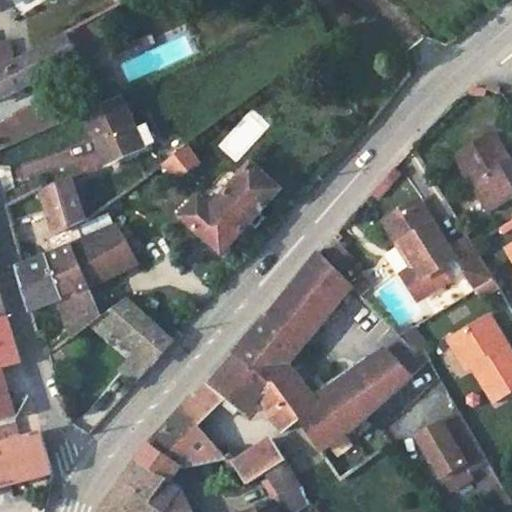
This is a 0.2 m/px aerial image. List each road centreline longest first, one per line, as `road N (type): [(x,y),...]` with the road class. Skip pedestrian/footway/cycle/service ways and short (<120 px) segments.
road 1 (tertiary): [(498,37),(436,87),(84,487)]
road 2 (residential): [(84,487),(65,457),(0,238)]
